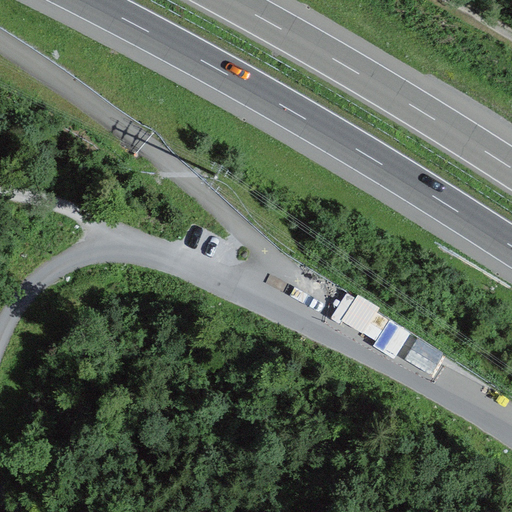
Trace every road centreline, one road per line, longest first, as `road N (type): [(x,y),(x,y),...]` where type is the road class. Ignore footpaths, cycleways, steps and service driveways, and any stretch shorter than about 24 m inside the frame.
road 1 (motorway): [(86,0),(229,75),(511,246)]
road 2 (motorway): [(511,168),(227,0)]
road 3 (track): [(121,250),(64,262),(33,284),(0,338)]
road 4 (track): [(0,189),(92,220),(121,250)]
